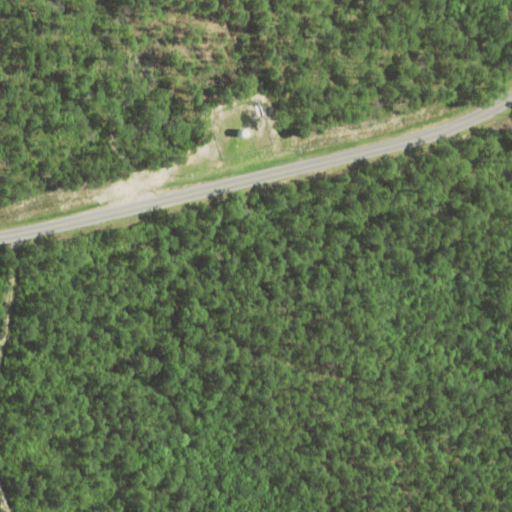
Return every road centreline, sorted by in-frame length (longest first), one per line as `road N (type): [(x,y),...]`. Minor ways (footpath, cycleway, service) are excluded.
road 1 (tertiary): [(511,94),(409,141),(0,236)]
road 2 (residential): [(0,509),(25,232)]
